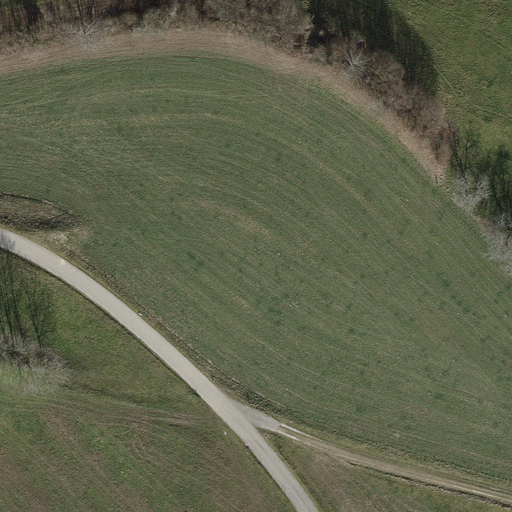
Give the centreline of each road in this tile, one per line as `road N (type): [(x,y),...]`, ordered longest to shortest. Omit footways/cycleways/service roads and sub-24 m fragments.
road 1 (unclassified): [(307,511),(234,414),(168,351),(78,278),(0,236)]
road 2 (track): [(511,500),(234,414)]
